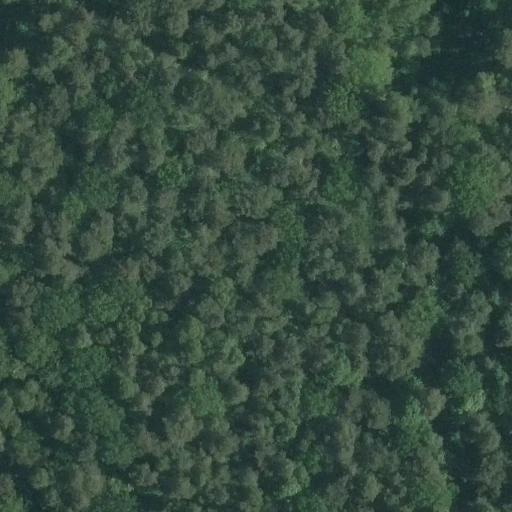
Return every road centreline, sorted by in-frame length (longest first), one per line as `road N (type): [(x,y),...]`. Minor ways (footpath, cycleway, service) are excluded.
road 1 (track): [(437,263),(431,189),(450,102),(496,0)]
road 2 (track): [(437,263),(452,482)]
